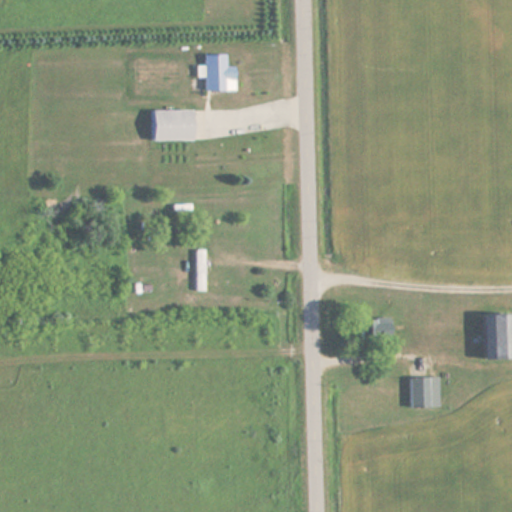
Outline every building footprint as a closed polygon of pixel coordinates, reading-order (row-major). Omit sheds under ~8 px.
[(202,91),(234,91),(234,67),(224,67),(224,55),(202,55),(202,91)] [(192,110),(149,110),(149,141),(192,141),(192,110)] [(203,249),(193,249),(193,291),(203,291),(203,249)] [(511,314),(483,315),(483,359),(511,359),(511,314)] [(357,321),(360,341),(391,337),(388,317),(357,321)] [(437,407),(437,377),(409,377),(409,407),(437,407)]
